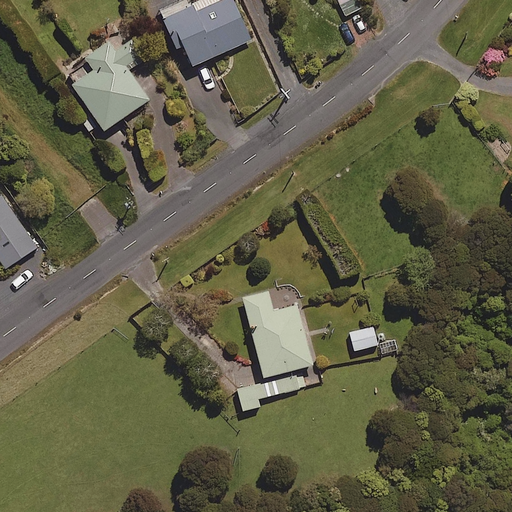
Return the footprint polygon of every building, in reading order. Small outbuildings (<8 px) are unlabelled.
[(232,0),(196,0),(159,16),(172,46),(180,43),(189,64),(249,38),(232,0)] [(361,7),(357,0),(337,0),(345,15),(361,7)] [(89,111),(78,118),(86,130),(96,123),(100,128),(146,99),(127,68),(142,59),(123,30),(83,56),(90,67),(69,80),(89,111)] [(35,246),(0,193),(0,260),(4,267),(35,246)] [(272,310),(267,290),(241,297),(262,375),(311,362),(296,304),(272,310)] [(376,343),(372,325),(348,331),(353,349),(376,343)] [(303,374),(257,385),(260,398),(306,386),(303,374)] [(259,405),(254,384),(236,388),(242,410),(259,405)]
